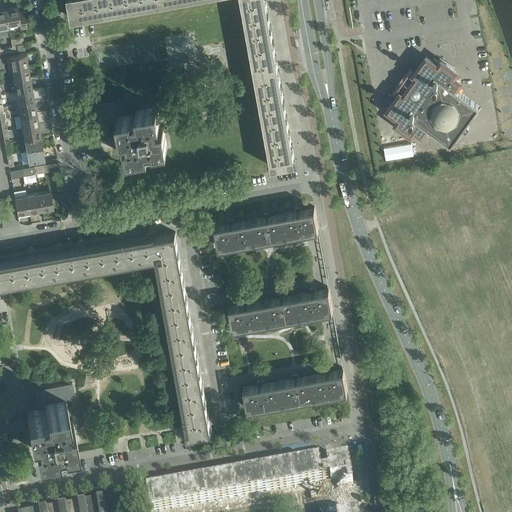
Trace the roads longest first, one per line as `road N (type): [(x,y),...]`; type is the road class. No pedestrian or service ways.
road 1 (tertiary): [(454,487),(437,412),(345,181),(326,89)]
road 2 (residential): [(367,425),(322,182)]
road 3 (residential): [(229,450),(183,209)]
road 4 (residential): [(80,228),(41,0)]
road 5 (residential): [(183,209),(322,182)]
road 6 (residential): [(229,450),(367,425)]
